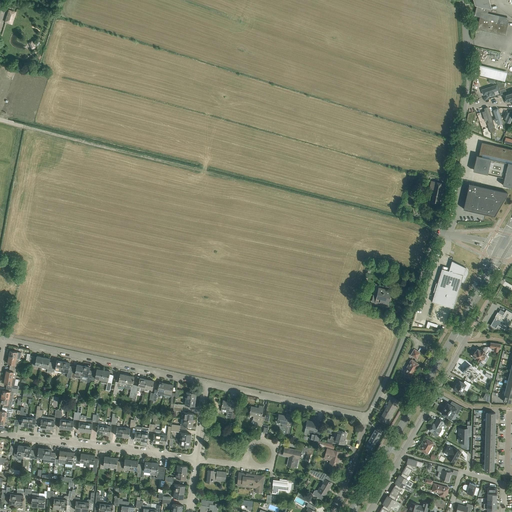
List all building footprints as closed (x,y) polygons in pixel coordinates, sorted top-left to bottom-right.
[(478,28),(487,30),(491,14),(487,13),(488,8),(492,9),(489,0),(473,0),(475,5),(477,6),(474,16),(480,17),(478,28)] [(511,27),(511,12),(501,6),(489,28),(506,38),(511,27)] [(507,73),(477,65),(475,74),(505,81),(507,73)] [(484,97),(499,92),(497,86),(482,91),(484,97)] [(511,92),(502,96),(504,103),(509,101),(509,102),(511,100),(511,92)] [(497,108),(493,110),(496,118),(494,119),(495,122),(497,121),(498,124),(502,123),(497,108)] [(506,111),(503,118),(505,119),(504,121),(509,124),(511,117),(511,110),(510,110),(509,112),(506,111)] [(476,156),(473,170),(504,178),(503,185),(511,187),(511,185),(511,149),(504,148),(486,143),(482,142),(479,156),(476,156)] [(442,183),(437,182),(431,181),(430,185),(435,186),(434,194),(432,193),(432,195),(433,195),(431,201),(438,202),(442,183)] [(508,193),(469,184),(463,209),(494,216),(508,193)] [(466,267),(452,260),(449,271),(442,269),(437,283),(436,283),(433,292),(435,292),(432,301),(453,308),(461,282),(463,282),(468,273),(468,271),(468,270),(467,268),(466,267)] [(392,286),(394,277),(385,275),(383,284),(392,286)] [(391,290),(386,289),(378,287),(375,303),(387,306),(391,290)] [(497,312),(490,325),(495,328),(497,325),(505,329),(511,316),(511,312),(506,309),(503,315),(497,312)] [(499,349),(500,344),(491,342),(490,347),(494,348),(494,351),(498,351),(498,349),(499,349)] [(475,351),(472,356),(475,358),(480,361),(481,359),(486,361),(488,357),(484,355),(485,352),(480,349),(480,350),(477,348),(475,351)] [(411,355),(417,359),(420,352),(414,349),(411,355)] [(10,350),(9,357),(19,359),(20,359),(21,352),(10,350)] [(41,367),(43,357),(37,356),(36,360),(33,359),(31,367),(35,368),(35,366),(41,367)] [(17,369),(17,368),(19,359),(9,357),(7,363),(10,364),(10,368),(17,369)] [(50,358),(43,357),(41,367),(48,368),(47,370),(47,372),(51,373),(51,371),(52,371),(54,363),(49,362),(50,358)] [(61,371),(64,361),(57,360),(56,364),(54,363),(52,371),(55,372),(55,370),(61,371)] [(418,364),(411,360),(404,372),(411,377),(415,370),(415,371),(417,367),(416,367),(418,364)] [(70,363),(64,361),(61,371),(68,373),(67,374),(67,377),(71,378),(74,367),(69,367),(70,363)] [(82,375),(83,366),(77,364),(76,368),(74,367),(71,378),(74,378),(74,377),(80,379),(81,375),(82,375)] [(478,373),(472,367),(470,365),(463,372),(471,380),(478,373)] [(91,382),(94,372),(89,371),(90,367),(83,366),(82,375),(88,377),(87,378),(87,381),(91,382)] [(18,372),(18,369),(17,368),(17,369),(10,368),(9,371),(6,370),(5,377),(13,378),(16,378),(17,372),(18,372)] [(101,382),(104,370),(97,368),(96,372),(94,372),(91,382),(92,382),(92,381),(101,383),(101,382)] [(110,371),(104,370),(101,382),(107,384),(106,390),(110,391),(113,376),(109,375),(110,371)] [(125,383),(127,375),(120,373),(120,376),(119,376),(119,377),(120,377),(118,383),(115,382),(113,393),(116,394),(118,386),(121,387),(121,386),(124,387),(125,383)] [(133,395),(135,386),(132,386),(133,380),(134,380),(134,379),(134,376),(127,375),(125,383),(124,387),(125,387),(124,388),(131,389),(129,397),(132,398),(133,395)] [(16,378),(13,378),(5,377),(4,383),(12,385),(12,388),(18,389),(19,385),(15,385),(16,378)] [(145,388),(146,379),(140,378),(138,386),(135,385),(135,386),(133,395),(136,395),(137,390),(144,392),(144,389),(145,388)] [(151,389),(154,380),(146,379),(145,388),(144,389),(147,390),(148,388),(151,389)] [(467,390),(471,383),(465,380),(463,383),(459,380),(456,385),(453,389),(460,393),(463,388),(467,390)] [(163,394),(166,383),(159,382),(158,390),(155,389),(154,393),(152,401),(156,401),(157,394),(164,396),(164,394),(163,394)] [(173,385),(166,383),(163,394),(164,394),(171,396),(170,403),(174,403),(175,397),(175,393),(171,392),(173,385)] [(12,394),(11,393),(10,393),(10,391),(3,390),(1,397),(9,398),(12,399),(13,396),(13,395),(12,394)] [(400,401),(392,396),(388,402),(389,403),(384,412),(385,412),(383,415),(382,414),(380,418),(382,420),(386,422),(389,417),(391,418),(393,415),(392,414),(398,404),(400,401)] [(222,404),(221,408),(229,410),(227,417),(235,418),(236,410),(233,410),(235,401),(231,400),(231,402),(223,400),(222,403),(222,404)] [(457,414),(462,406),(452,401),(450,404),(447,403),(441,413),(451,418),(454,412),(457,414)] [(261,416),(263,406),(259,406),(259,408),(251,406),(250,409),(250,410),(249,414),(254,415),(253,420),(255,420),(254,425),(262,427),(264,416),(261,416)] [(0,409),(0,416),(8,418),(9,412),(12,412),(13,409),(3,407),(2,410),(0,409)] [(85,431),(86,419),(80,418),(81,413),(78,412),(77,419),(79,420),(79,422),(78,430),(85,431)] [(110,434),(111,426),(111,425),(111,423),(114,424),(115,417),(115,414),(112,413),(112,416),(111,422),(108,421),(108,425),(105,425),(104,434),(110,434)] [(293,420),(290,419),(291,414),(287,414),(286,416),(279,414),(278,417),(277,422),(283,423),(282,426),(286,430),(286,431),(290,432),(291,429),(293,420)] [(104,434),(105,425),(105,421),(99,420),(99,415),(97,415),(96,422),(98,422),(98,424),(97,433),(104,434)] [(53,429),(54,421),(55,417),(48,416),(48,420),(47,428),(53,429)] [(122,436),(123,427),(119,427),(120,422),(117,422),(118,417),(115,417),(114,424),(117,424),(117,426),(115,435),(122,436)] [(192,426),(193,419),(183,418),(182,425),(186,425),(186,426),(187,426),(192,426)] [(434,433),(433,434),(437,436),(442,428),(440,427),(443,421),(438,418),(434,424),(433,423),(429,430),(434,433)] [(66,429),(67,420),(60,419),(59,428),(66,429)] [(306,424),(305,428),(309,429),(308,433),(310,433),(309,439),(314,440),(318,440),(319,435),(320,430),(317,430),(319,420),(315,420),(314,422),(307,420),(306,423),(306,424)] [(149,428),(142,427),(141,440),(147,441),(149,430),(151,430),(152,424),(149,423),(149,428)] [(170,439),(170,437),(170,435),(171,431),(171,427),(171,426),(168,425),(167,434),(161,434),(159,443),(166,444),(167,439),(170,439)] [(141,440),(142,427),(136,426),(136,427),(135,431),(134,440),(141,440)] [(467,434),(467,428),(459,428),(459,438),(461,438),(461,442),(466,442),(467,434)] [(373,447),(381,433),(375,429),(367,444),(373,447)] [(328,438),(327,442),(334,445),(335,442),(344,444),(345,444),(346,441),(345,441),(345,440),(343,440),(344,436),(345,436),(346,433),(345,433),(345,432),(343,431),(342,431),(338,430),(336,437),(334,437),(333,440),(328,438)] [(185,432),(185,433),(181,432),(181,439),(190,440),(191,434),(186,433),(185,432)] [(420,449),(427,454),(433,443),(426,438),(420,449)] [(24,455),(25,446),(18,445),(18,449),(15,448),(14,456),(17,456),(17,454),(24,455)] [(454,462),(461,452),(453,447),(453,448),(447,445),(444,451),(449,454),(447,458),(454,462)] [(34,459),(35,450),(35,451),(31,451),(31,447),(25,446),(24,455),(30,456),(30,458),(34,459)] [(301,451),(290,448),(285,447),(283,455),(289,456),(287,465),(294,467),(296,458),(299,459),(301,451)] [(44,458),(45,448),(39,448),(38,450),(35,450),(34,459),(37,459),(37,457),(44,458)] [(52,449),(45,448),(44,458),(50,459),(50,461),(55,461),(55,459),(56,454),(51,453),(52,449)] [(342,452),(337,451),(333,450),(333,451),(327,449),(324,458),(330,460),(329,466),(336,468),(338,462),(337,462),(338,460),(340,456),(341,456),(342,452)] [(65,463),(67,451),(60,450),(59,459),(58,462),(65,463)] [(76,463),(77,456),(74,455),(74,452),(67,451),(65,463),(73,464),(72,467),(75,467),(76,463)] [(86,466),(88,454),(81,453),(81,456),(77,456),(76,463),(80,464),(80,462),(83,462),(83,466),(86,466)] [(95,455),(88,454),(86,466),(89,467),(90,463),(93,463),(92,472),(96,473),(97,465),(98,459),(94,458),(95,455)] [(110,466),(111,457),(105,456),(104,460),(101,460),(100,467),(104,467),(104,465),(110,466)] [(121,470),(122,462),(117,462),(118,458),(111,457),(110,466),(117,467),(116,471),(121,472),(121,470)] [(408,458),(407,461),(408,462),(408,463),(404,469),(410,472),(414,465),(422,467),(423,462),(408,458)] [(131,469),(132,460),(125,459),(124,463),(122,462),(121,470),(124,470),(124,468),(131,469)] [(141,472),(142,465),(138,464),(138,460),(132,460),(131,469),(137,470),(137,472),(141,472)] [(151,472),(152,462),(145,461),(145,465),(142,465),(141,472),(141,477),(144,477),(144,471),(151,472)] [(164,476),(165,468),(158,467),(158,463),(152,462),(151,472),(157,472),(157,475),(164,476)] [(181,465),(177,464),(176,471),(186,473),(187,465),(182,465),(182,464),(181,464),(181,465)] [(448,481),(450,475),(449,475),(450,472),(449,471),(450,468),(438,465),(437,470),(439,471),(437,477),(440,478),(448,481)] [(225,481),(226,472),(217,470),(217,472),(214,472),(214,470),(208,469),(206,482),(212,483),(212,479),(215,480),(225,481)] [(406,479),(410,472),(404,469),(400,476),(399,476),(397,479),(411,487),(413,483),(406,479)] [(261,493),(264,476),(255,475),(255,476),(247,475),(247,473),(239,472),(237,485),(245,486),(245,483),(249,484),(249,485),(256,486),(255,492),(261,493)] [(314,491),(312,494),(321,500),(324,494),(325,495),(327,491),(329,487),(330,487),(332,483),(331,482),(335,477),(323,473),(320,478),(323,480),(317,490),(314,491)] [(280,479),(279,480),(273,479),(272,484),(273,484),(272,493),(278,494),(279,489),(286,490),(286,491),(287,492),(288,492),(289,492),(290,491),(290,489),(291,490),(292,483),(297,484),(297,481),(280,479)] [(411,487),(397,479),(395,482),(396,482),(392,490),(398,493),(402,487),(409,491),(411,487)] [(469,485),(466,484),(465,484),(464,484),(463,485),(463,486),(463,487),(463,488),(464,489),(465,489),(467,490),(467,493),(471,494),(473,495),(473,494),(477,495),(478,492),(479,488),(475,487),(476,484),(470,482),(469,485)] [(434,483),(432,490),(440,493),(439,495),(445,497),(445,494),(446,495),(449,487),(434,483)] [(496,490),(497,487),(495,487),(495,484),(490,483),(490,487),(488,487),(488,493),(498,493),(498,490),(496,490)] [(178,484),(175,484),(174,491),(184,492),(185,485),(179,484),(178,484)] [(394,499),(398,493),(392,490),(388,497),(387,496),(385,499),(402,509),(404,505),(401,504),(401,503),(394,499)] [(23,499),(24,498),(24,492),(17,491),(17,494),(16,503),(22,504),(22,501),(23,499)] [(105,511),(106,504),(107,504),(107,500),(99,500),(100,496),(99,496),(99,492),(97,492),(95,502),(98,503),(100,503),(100,506),(99,506),(99,507),(100,507),(99,509),(100,509),(100,511),(99,511),(98,511),(105,511)] [(298,492),(296,496),(305,501),(307,497),(298,492)] [(67,503),(67,500),(72,501),(73,493),(69,493),(69,496),(66,495),(65,496),(65,498),(61,497),(60,508),(66,509),(66,508),(65,508),(66,506),(66,504),(67,504),(67,503)] [(82,510),(83,502),(83,500),(80,499),(80,497),(75,497),(76,494),(73,493),(72,501),(76,501),(76,503),(75,503),(75,505),(76,505),(76,507),(76,509),(75,509),(75,510),(82,510)] [(60,508),(61,497),(57,497),(58,495),(54,494),(53,499),(54,499),(54,501),(53,501),(53,502),(54,502),(54,504),(54,507),(53,507),(60,508)] [(89,505),(89,502),(90,503),(93,503),(94,496),(91,495),(91,499),(88,499),(86,500),(83,500),(83,502),(82,510),(88,511),(87,511),(88,508),(88,506),(89,506),(89,505)] [(127,511),(128,507),(129,501),(122,501),(123,499),(118,498),(117,505),(120,505),(120,506),(122,506),(121,508),(121,509),(121,511),(120,511),(127,511)] [(213,500),(201,499),(201,505),(199,504),(199,505),(200,505),(199,508),(200,508),(199,511),(204,511),(204,510),(206,510),(206,508),(208,509),(210,509),(212,509),(211,511),(217,511),(218,504),(215,503),(215,504),(212,504),(213,500)] [(397,511),(400,511),(402,509),(385,499),(383,502),(384,503),(380,511),(382,511),(387,511),(390,508),(397,511)] [(253,501),(243,500),(242,504),(248,505),(247,509),(252,509),(253,501)] [(316,507),(311,504),(308,502),(306,506),(308,507),(305,511),(315,511),(316,511),(314,510),(316,507)] [(411,502),(411,504),(410,504),(410,506),(410,507),(408,511),(416,511),(418,511),(426,511),(429,503),(423,502),(422,506),(418,505),(418,504),(411,502)] [(457,511),(469,511),(470,510),(471,511),(473,505),(467,503),(466,507),(458,504),(455,511),(456,511),(457,511)] [(497,506),(497,504),(487,503),(487,509),(488,509),(487,511),(493,511),(494,509),(496,509),(496,506),(497,506)]
